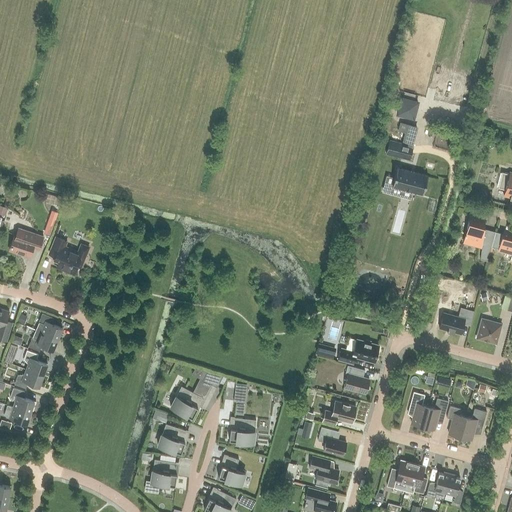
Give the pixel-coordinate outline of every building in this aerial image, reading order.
[(409,160),(413,146),(390,140),(387,154),(409,160)] [(423,194),(428,176),(397,168),(392,186),(423,194)] [(511,174),(502,172),(497,188),(505,190),(504,195),(510,197),(510,199),(511,199),(511,174)] [(492,247),(496,232),(482,228),(485,217),(471,213),(467,228),(468,229),(464,241),(482,246),(481,251),(480,259),(488,261),(491,247),(492,247)] [(51,236),(53,227),(48,225),(48,228),(46,227),(44,234),(51,236)] [(44,237),(19,228),(16,235),(15,234),(10,250),(30,257),(33,248),(39,250),(44,237)] [(496,232),(492,247),(511,252),(511,254),(510,263),(511,263),(511,233),(511,236),(496,232)] [(77,251),(63,246),(65,240),(56,237),(51,251),(56,254),(54,259),(56,260),(54,263),(58,264),(57,267),(74,274),(77,267),(81,269),(90,247),(81,243),(77,251)] [(440,278),(438,287),(451,291),(453,281),(440,278)] [(0,308),(0,338),(7,341),(13,322),(7,321),(10,311),(0,308)] [(470,325),(474,311),(461,308),(459,316),(444,312),(439,328),(461,334),(464,323),(470,325)] [(17,321),(25,324),(28,316),(20,313),(17,321)] [(36,330),(58,339),(63,328),(51,323),(54,318),(43,313),(36,330)] [(496,344),(502,324),(482,318),(477,338),(496,344)] [(54,350),(58,339),(36,330),(29,346),(40,351),(42,345),(54,350)] [(365,342),(357,339),(354,351),(341,348),(338,360),(354,364),(355,357),(374,362),(379,345),(371,343),(371,342),(366,340),(365,342)] [(320,353),(338,357),(340,348),(322,344),(320,353)] [(26,369),(44,375),(48,364),(36,360),(38,354),(27,350),(24,359),(27,363),(28,363),(26,369)] [(366,392),(369,380),(363,378),(365,370),(348,365),(345,374),(348,374),(345,387),(366,392)] [(40,387),(44,375),(26,369),(24,375),(23,374),(18,375),(15,384),(26,388),(28,382),(40,387)] [(211,384),(216,387),(222,375),(207,371),(206,372),(202,379),(211,384)] [(201,396),(181,386),(176,395),(175,395),(169,407),(186,416),(187,415),(192,418),(196,411),(197,412),(205,397),(201,396)] [(13,406),(31,412),(35,401),(23,397),(25,391),(13,388),(10,397),(14,401),(15,401),(13,406)] [(423,426),(428,406),(422,404),(425,395),(414,392),(409,407),(415,409),(411,423),(423,426)] [(428,406),(423,426),(434,429),(438,415),(444,417),(448,401),(437,398),(434,408),(428,406)] [(352,422),(356,407),(336,401),(333,413),(326,411),(323,420),(335,423),(336,417),(352,422)] [(239,413),(248,413),(248,402),(239,402),(239,413)] [(13,406),(8,405),(5,414),(7,417),(27,424),(31,412),(13,406)] [(460,436),(466,416),(460,415),(461,409),(450,406),(447,417),(452,419),(449,433),(460,436)] [(466,416),(460,436),(472,440),(476,425),(482,427),(487,412),(474,408),(472,418),(466,416)] [(154,410),(151,418),(158,421),(161,412),(154,410)] [(255,444),(256,431),(255,430),(256,420),(235,417),(231,416),(229,428),(230,428),(229,440),(235,441),(235,442),(255,444)] [(313,423),(305,421),(303,429),(311,431),(313,423)] [(186,430),(166,424),(163,433),(161,433),(156,446),(175,452),(175,451),(181,453),(183,446),(185,447),(190,431),(186,430)] [(343,455),(346,442),(338,440),(340,432),(322,427),(318,440),(326,442),(324,450),(343,455)] [(141,459),(150,461),(150,459),(152,459),(153,453),(142,452),(141,459)] [(243,486),(247,473),(236,469),(239,459),(228,456),(228,455),(224,454),(220,465),(222,466),(218,477),(224,479),(223,480),(243,486)] [(331,460),(312,455),(309,468),(317,470),(315,478),(317,479),(315,484),(327,487),(328,482),(335,484),(339,470),(329,467),(331,460)] [(176,462),(154,459),(153,469),(151,469),(149,483),(148,482),(147,491),(159,493),(160,484),(169,486),(169,485),(175,486),(176,479),(178,479),(180,462),(176,462)] [(387,486),(405,491),(413,462),(400,459),(397,469),(392,468),(387,486)] [(425,466),(413,462),(405,491),(413,493),(414,491),(423,493),(427,478),(422,477),(425,466)] [(426,495),(436,497),(437,497),(443,498),(445,493),(450,473),(444,472),(443,473),(439,472),(436,485),(430,483),(426,495)] [(450,473),(445,493),(455,496),(454,502),(460,504),(463,492),(457,490),(460,478),(456,477),(456,475),(450,473)] [(0,495),(9,498),(11,487),(0,484),(0,495)] [(209,498),(204,509),(209,511),(230,511),(233,508),(231,508),(236,498),(227,494),(217,489),(217,488),(213,486),(208,497),(209,498)] [(304,508),(304,509),(315,511),(314,511),(315,510),(322,511),(333,511),(336,502),(328,500),(330,493),(322,491),(308,487),(305,498),(307,499),(306,503),(306,502),(305,505),(304,508)] [(238,502),(252,509),(255,501),(242,494),(238,502)] [(0,508),(6,510),(9,498),(0,495),(0,508)] [(397,511),(399,511),(401,507),(388,503),(387,509),(397,511)]
